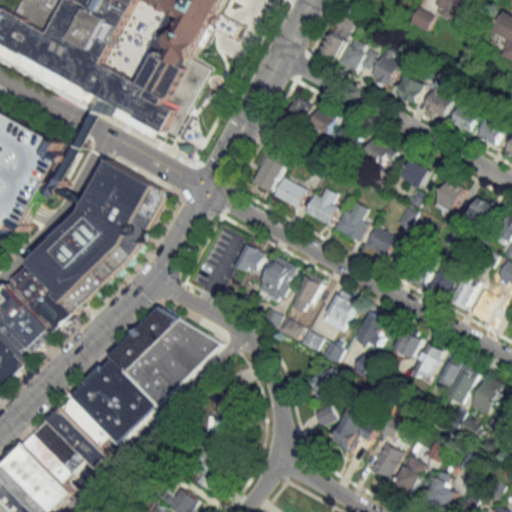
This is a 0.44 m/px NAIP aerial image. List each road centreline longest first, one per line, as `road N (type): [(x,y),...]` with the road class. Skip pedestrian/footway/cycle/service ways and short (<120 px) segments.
road 1 (tertiary): [(0,429),(166,262),(309,0)]
road 2 (residential): [(511,358),(206,190)]
road 3 (residential): [(511,183),(280,55)]
road 4 (residential): [(282,449),(271,382),(251,347),(150,281)]
